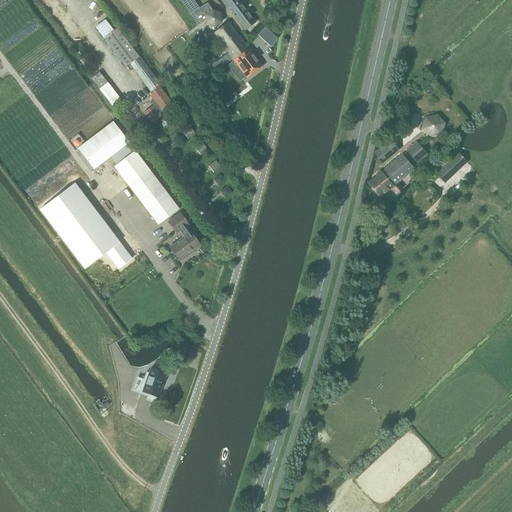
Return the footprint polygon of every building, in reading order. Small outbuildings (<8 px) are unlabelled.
[(220,0),(244,31),(255,23),(238,0),(220,0)] [(126,67),(129,65),(151,93),(149,94),(154,100),(150,102),(154,106),(144,113),(151,123),(161,115),(160,114),(172,104),(159,87),(161,85),(117,28),(113,31),(105,20),(95,27),(126,67)] [(214,34),(229,54),(216,64),(221,70),(226,66),(234,61),(238,67),(233,71),(240,79),(245,75),(247,78),(249,77),(250,78),(261,70),(261,68),(262,67),(228,23),(214,34)] [(271,47),(277,39),(270,32),(263,40),(271,47)] [(99,72),(91,78),(100,89),(107,83),(99,72)] [(114,108),(122,102),(107,83),(100,89),(114,108)] [(411,123),(413,112),(400,109),(398,120),(411,123)] [(430,138),(443,135),(446,124),(437,115),(426,118),(422,129),(430,138)] [(113,122),(78,148),(94,170),(129,143),(113,122)] [(188,138),(194,133),(190,127),(183,132),(188,138)] [(391,141),(375,153),(383,163),(399,151),(391,141)] [(418,143),(408,151),(417,163),(427,155),(418,143)] [(201,155),(208,150),(203,144),(196,149),(201,155)] [(158,225),(179,209),(135,151),(114,167),(129,186),(158,225)] [(453,160),(438,174),(446,183),(468,162),(460,154),(453,161),(453,160)] [(390,189),(396,194),(403,188),(398,183),(414,169),(403,155),(370,183),(381,196),(390,189)] [(214,172),(220,167),(216,161),(209,166),(214,172)] [(221,175),(215,179),(220,185),(225,181),(221,175)] [(84,269),(106,253),(118,269),(131,259),(119,243),(119,242),(75,184),(40,210),(84,269)] [(221,190),(226,196),(232,192),(227,186),(221,190)] [(224,207),(229,213),(234,209),(228,203),(224,207)] [(202,205),(194,211),(200,220),(208,213),(202,205)] [(200,245),(186,226),(188,224),(180,214),(169,222),(177,233),(178,232),(183,238),(170,248),(180,260),(188,254),(189,256),(193,252),(192,251),(200,245)] [(158,397),(166,374),(151,369),(143,391),(158,397)]
